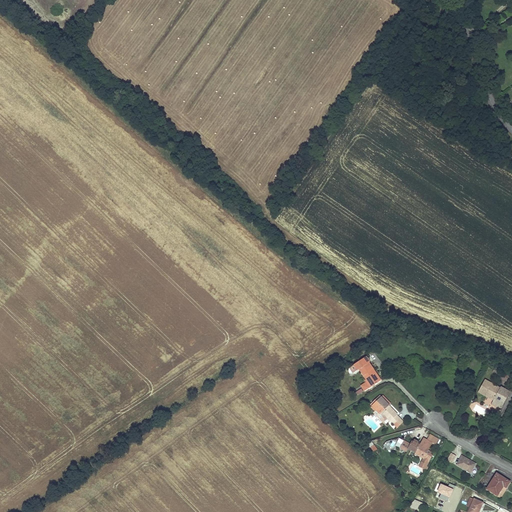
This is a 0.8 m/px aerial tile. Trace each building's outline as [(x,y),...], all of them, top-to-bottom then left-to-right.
[(369,355),(354,365),(358,371),(359,369),(367,381),(366,382),(362,386),(365,391),(381,381),(369,363),(372,361),(369,355)] [(350,375),(358,371),(354,365),(347,370),(350,375)] [(493,401),(502,406),(510,392),(501,387),(500,388),(485,380),(478,392),(494,400),(493,401)] [(381,397),(380,396),(371,405),(372,406),(381,397)] [(381,397),(389,405),(391,404),(383,396),(381,397)] [(371,407),(375,411),(373,413),(383,423),(387,419),(390,422),(391,421),(394,424),(400,419),(397,415),(389,405),(381,397),(372,406),(371,407)] [(403,422),(400,419),(394,424),(397,428),(403,422)] [(427,440),(432,443),(436,445),(439,439),(430,434),(427,440)] [(404,441),(400,448),(406,452),(408,449),(415,453),(416,452),(424,457),(423,459),(420,465),(424,467),(426,468),(433,456),(431,455),(432,453),(431,452),(428,450),(432,443),(427,440),(423,438),(419,446),(417,445),(418,443),(414,440),(413,443),(411,442),(410,444),(404,441)] [(448,460),(452,463),(456,456),(451,454),(448,460)] [(476,464),(462,456),(457,465),(471,473),(476,464)] [(487,489),(497,496),(503,486),(506,488),(510,482),(497,474),(487,489)] [(441,505),(449,509),(454,500),(446,496),(441,505)] [(468,511),(478,511),(483,503),(474,499),(468,511)] [(418,511),(423,503),(415,500),(409,506),(418,511)]
